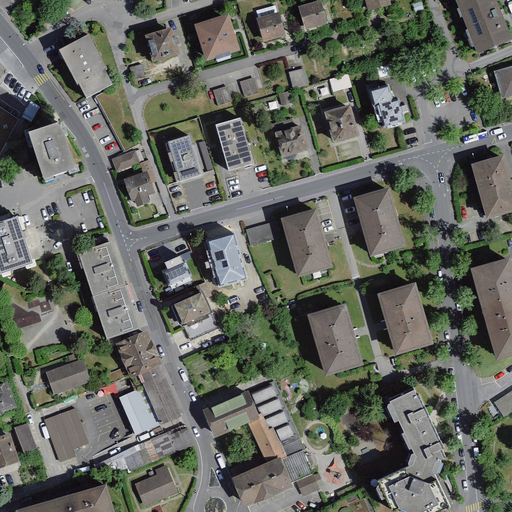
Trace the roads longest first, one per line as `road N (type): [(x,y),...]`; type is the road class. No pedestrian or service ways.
road 1 (residential): [(477,511),(435,152)]
road 2 (residential): [(435,152),(125,243)]
road 3 (residential): [(209,453),(125,243)]
road 4 (unclassified): [(125,243),(78,127),(28,58)]
